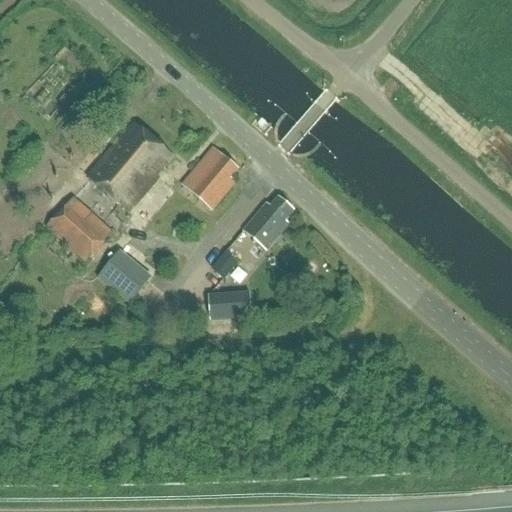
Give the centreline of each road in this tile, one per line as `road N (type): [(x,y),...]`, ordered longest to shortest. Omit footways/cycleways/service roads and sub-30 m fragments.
road 1 (tertiary): [(511,374),(271,165)]
road 2 (tertiary): [(271,165),(83,0)]
road 3 (unclassified): [(511,222),(346,79)]
road 4 (unclassified): [(346,79),(252,0)]
